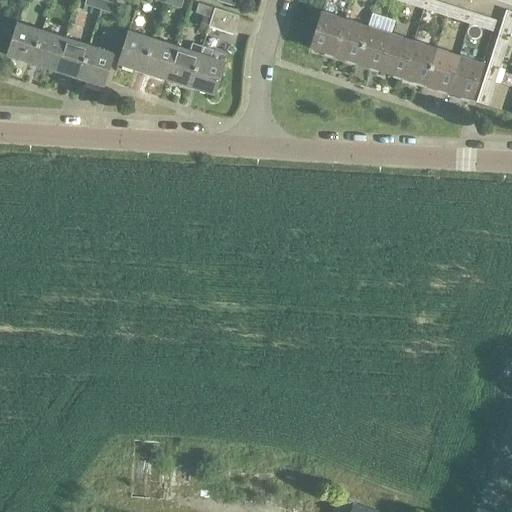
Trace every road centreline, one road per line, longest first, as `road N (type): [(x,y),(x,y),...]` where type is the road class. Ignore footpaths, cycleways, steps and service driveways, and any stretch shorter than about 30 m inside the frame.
road 1 (tertiary): [(0,132),(256,149)]
road 2 (tertiary): [(256,149),(511,163)]
road 3 (residential): [(278,0),(261,62),(256,149)]
